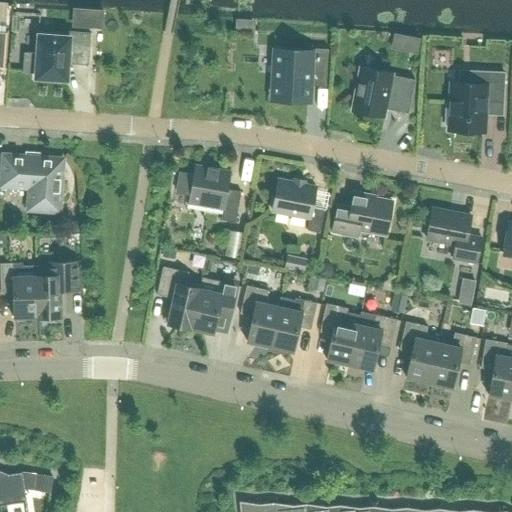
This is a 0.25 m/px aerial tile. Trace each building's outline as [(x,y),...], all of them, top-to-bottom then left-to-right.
[(0,67),(0,71),(6,71),(9,29),(5,29),(0,28),(0,67)] [(88,65),(90,32),(68,31),(68,36),(38,34),(35,77),(66,79),(67,63),(88,65)] [(398,31),(395,40),(420,47),(423,35),(411,31),(410,34),(398,31)] [(326,86),(328,49),(310,47),(309,52),(275,50),(273,97),(308,99),(309,85),(326,86)] [(359,67),(351,110),(384,116),(386,109),(408,113),(414,79),(392,75),(393,73),(359,67)] [(484,84),(451,82),(450,107),(445,107),(445,124),(449,124),(449,130),(483,132),(484,101),(502,102),(504,72),(485,72),(484,84)] [(25,157),(4,155),(2,184),(30,186),(29,208),(58,210),(61,160),(40,158),(25,156),(25,157)] [(180,171),(176,191),(189,194),(188,203),(223,209),(221,220),(235,222),(241,191),(240,191),(239,194),(227,191),(231,171),(194,164),(193,173),(180,171)] [(319,233),(324,209),(312,207),(316,186),(278,179),(272,211),(309,218),(307,230),(319,233)] [(367,195),(353,192),(350,207),(337,204),(331,232),(357,237),(359,229),(386,234),(392,201),(367,196),(367,195)] [(471,216),(431,208),(426,238),(455,244),(452,258),(476,263),(481,237),(467,235),(471,216)] [(511,223),(509,223),(503,253),(511,254),(511,223)] [(242,232),(229,230),(224,255),(238,257),(242,232)] [(289,266),(305,265),(304,254),(289,254),(289,266)] [(36,265),(37,315),(65,315),(64,303),(60,303),(60,290),(77,290),(76,261),(50,261),(50,264),(36,265)] [(14,316),(37,315),(36,265),(22,265),(22,262),(0,262),(0,273),(1,292),(13,291),(14,316)] [(163,321),(190,327),(200,284),(186,281),(188,272),(163,266),(156,294),(173,298),(170,310),(166,309),(163,321)] [(200,284),(190,327),(213,332),(214,329),(226,332),(237,285),(224,282),(202,276),(200,284)] [(246,285),(240,313),(252,316),(247,340),(270,345),(278,307),(278,306),(265,304),(268,290),(246,285)] [(298,326),(310,329),(316,303),(295,298),(294,300),(280,296),(278,306),(278,307),(270,345),(292,350),(298,326)] [(326,358),(349,363),(360,315),(347,312),(348,308),(326,303),(319,331),(332,334),(326,358)] [(361,311),(360,315),(349,363),(372,369),(378,344),(390,347),(396,319),(361,311)] [(439,338),(425,335),(427,326),(405,321),(399,349),(411,352),(406,376),(429,381),(438,343),(439,338)] [(438,343),(429,381),(452,387),(457,362),(469,365),(476,337),(454,332),(451,346),(438,343)] [(488,394),(511,398),(511,395),(511,345),(507,344),(507,343),(485,339),(480,367),(493,369),(488,394)] [(0,511),(1,511),(1,504),(26,500),(25,489),(52,492),(54,475),(22,472),(8,474),(0,470),(0,511)] [(273,511),(272,502),(259,504),(240,501),(239,501),(239,511),(273,511)] [(306,511),(306,503),(292,505),(273,502),(272,502),(273,511),(306,511)] [(339,511),(339,504),(326,506),(307,503),(306,503),(306,511),(339,511)]
